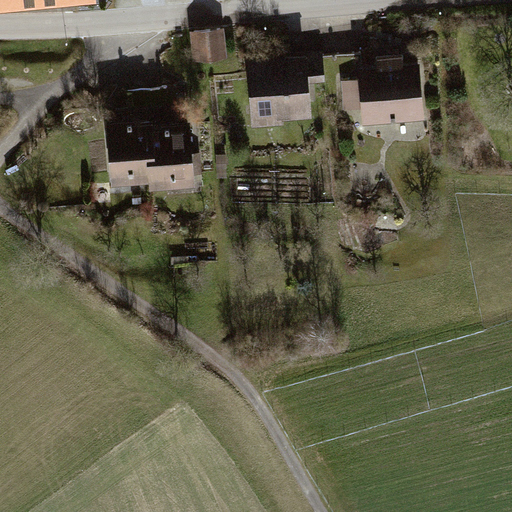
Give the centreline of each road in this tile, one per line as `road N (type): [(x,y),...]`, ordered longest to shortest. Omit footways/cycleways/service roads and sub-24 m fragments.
road 1 (track): [(323,511),(237,378),(0,204)]
road 2 (residential): [(427,0),(0,26)]
road 3 (track): [(121,21),(106,48),(0,155)]
